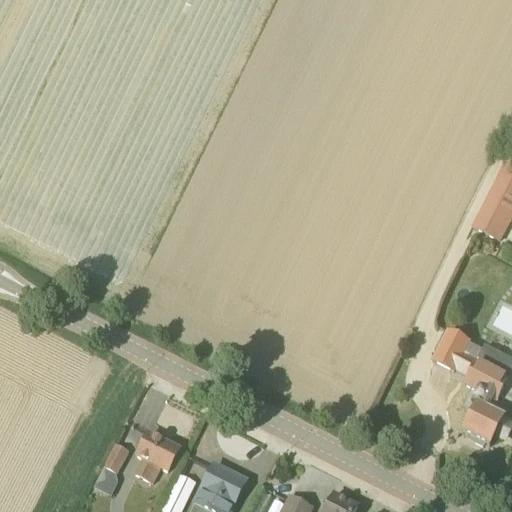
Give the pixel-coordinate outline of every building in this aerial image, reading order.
[(511,225),(511,168),(507,166),(475,232),(503,245),(511,225)] [(506,383),(474,367),(463,388),(481,397),(462,435),(489,449),(503,421),(490,414),(506,383)] [(136,479),(153,487),(160,472),(168,476),(179,454),(148,438),(137,460),(143,464),(136,479)] [(116,479),(128,455),(116,449),(104,472),(116,479)] [(246,485),(213,469),(194,507),(203,511),(232,511),(233,511),(246,485)] [(162,511),(183,511),(195,488),(178,480),(162,511)] [(355,511),(357,510),(333,498),(326,511),(355,511)] [(311,511),(289,501),(283,511),(311,511)]
